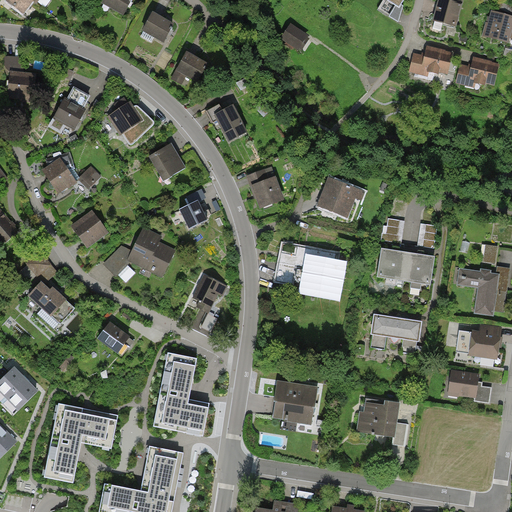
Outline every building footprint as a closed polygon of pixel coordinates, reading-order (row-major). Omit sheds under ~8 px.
[(36,0),(9,0),(8,3),(26,16),(37,1),(36,0)] [(135,0),(106,0),(104,7),(128,17),(135,0)] [(406,0),(382,0),(384,1),(378,12),(399,26),(405,9),(402,8),(406,0)] [(464,5),(442,0),(440,0),(435,25),(458,31),(464,5)] [(511,17),(490,11),(484,37),(511,44),(511,39),(511,17)] [(178,25),(154,13),(143,36),(167,48),(178,25)] [(306,36),(293,28),(285,41),(298,49),(306,36)] [(454,54),(427,50),(426,57),(415,55),(411,75),(430,78),(431,73),(450,76),(454,54)] [(213,69),(188,54),(178,70),(203,85),(213,69)] [(502,65),(475,60),(474,68),(462,66),(459,85),(478,89),(479,83),(498,86),(502,65)] [(39,76),(10,74),(8,98),(37,100),(39,76)] [(88,109),(64,98),(54,120),(78,131),(88,109)] [(235,101),(212,113),(228,144),(251,132),(235,101)] [(132,103),(110,118),(122,137),(145,122),(132,103)] [(174,144),(151,157),(165,182),(188,168),(174,144)] [(63,158),(44,173),(61,196),(80,182),(63,158)] [(100,177),(90,166),(78,177),(88,188),(100,177)] [(276,167),(247,178),(259,212),(288,201),(276,167)] [(330,178),(317,208),(349,221),(362,191),(330,178)] [(202,202),(181,212),(191,233),(212,222),(202,202)] [(0,208),(0,239),(9,249),(24,234),(0,208)] [(95,212),(73,228),(89,250),(111,234),(95,212)] [(390,215),(385,237),(402,241),(406,219),(390,215)] [(163,240),(143,231),(133,252),(127,265),(163,281),(177,252),(161,245),(163,240)] [(487,241),(485,260),(496,261),(499,243),(487,241)] [(133,252),(123,245),(103,263),(117,275),(133,252)] [(339,254),(298,247),(294,265),(281,262),(278,281),(292,284),(295,266),(308,268),(304,286),(332,291),(339,254)] [(409,255),(384,251),(380,275),(405,279),(409,255)] [(41,279),(52,266),(38,253),(26,266),(41,279)] [(434,259),(409,255),(405,279),(430,283),(434,259)] [(494,318),(499,276),(460,271),(457,288),(478,291),(475,315),(494,318)] [(224,284),(203,276),(193,301),(213,309),(224,284)] [(46,281),(30,298),(62,328),(78,311),(46,281)] [(420,324),(376,317),(373,340),(386,342),(387,335),(391,336),(391,339),(395,344),(399,340),(400,337),(404,338),(402,352),(415,355),(416,352),(422,353),(423,347),(417,346),(420,324)] [(113,323),(100,342),(122,357),(135,338),(113,323)] [(462,326),(458,356),(500,362),(503,331),(462,326)] [(197,359),(168,353),(154,427),(203,437),(210,404),(189,400),(197,359)] [(14,369),(0,382),(0,390),(7,398),(25,380),(22,376),(14,369)] [(482,379),(451,376),(448,397),(480,401),(482,379)] [(25,380),(7,398),(19,409),(37,391),(29,383),(25,380)] [(320,390),(278,383),(273,415),(314,422),(320,390)] [(118,415),(59,404),(44,477),(74,483),(81,443),(112,449),(118,415)] [(400,410),(364,404),(360,432),(395,438),(400,410)] [(9,435),(0,426),(0,457),(16,442),(9,435)] [(172,511),(184,453),(150,446),(141,491),(105,484),(99,511),(172,511)]
